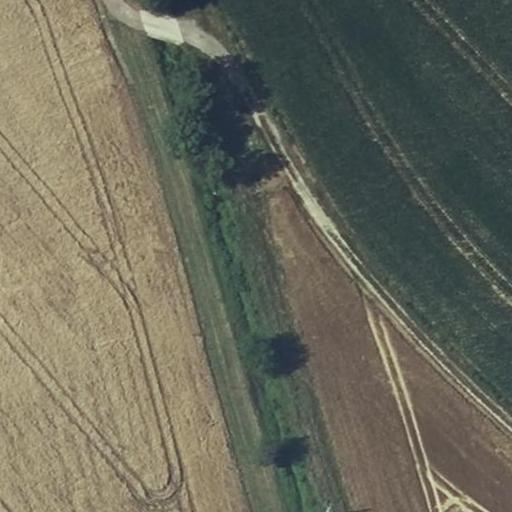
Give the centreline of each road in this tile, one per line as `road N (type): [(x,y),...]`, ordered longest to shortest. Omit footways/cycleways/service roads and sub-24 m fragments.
road 1 (track): [(118,0),(128,14),(221,45),(323,216),(426,336),(511,409)]
road 2 (track): [(238,75),(248,203),(342,511)]
